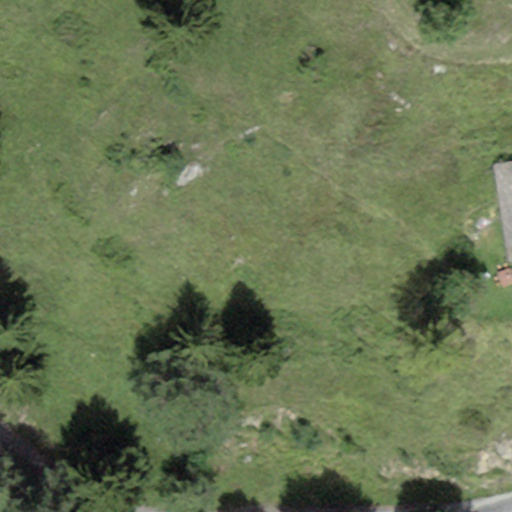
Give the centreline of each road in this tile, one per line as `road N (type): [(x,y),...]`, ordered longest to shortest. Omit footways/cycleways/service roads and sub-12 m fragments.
road 1 (track): [(511,48),(433,45),(388,0)]
road 2 (residential): [(106,511),(0,453)]
